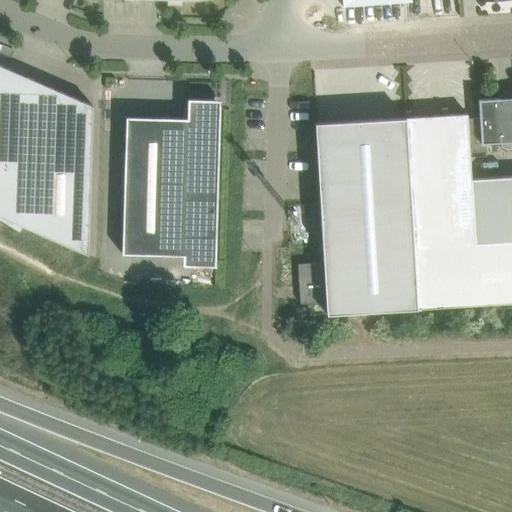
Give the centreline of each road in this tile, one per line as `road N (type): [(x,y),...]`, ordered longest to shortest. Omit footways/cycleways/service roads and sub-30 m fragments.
road 1 (motorway): [(289,511),(0,404)]
road 2 (unclassified): [(0,8),(101,45),(281,48)]
road 3 (unclassified): [(281,48),(511,37)]
road 4 (motorway): [(143,511),(0,445)]
